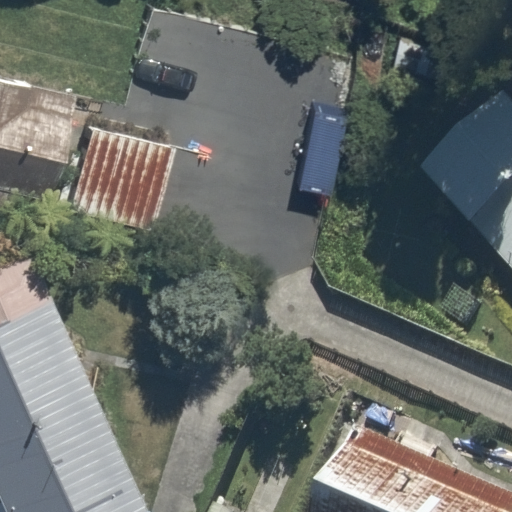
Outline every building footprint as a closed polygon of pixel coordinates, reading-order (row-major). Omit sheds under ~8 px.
[(59,89),(0,76),(0,187),(37,196),(59,89)] [(511,100),(428,176),(511,270),(511,100)] [(225,159),(83,126),(63,209),(146,228),(154,192),(214,206),(225,159)] [(0,511),(136,511),(30,247),(0,259),(0,511)] [(501,511),(356,440),(320,511),(501,511)]
